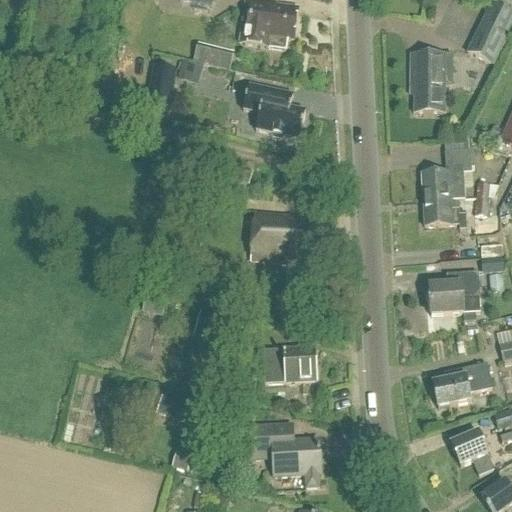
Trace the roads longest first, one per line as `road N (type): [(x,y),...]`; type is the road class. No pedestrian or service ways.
road 1 (tertiary): [(412,511),(382,441),(356,0)]
road 2 (unknown): [(144,134),(367,192)]
